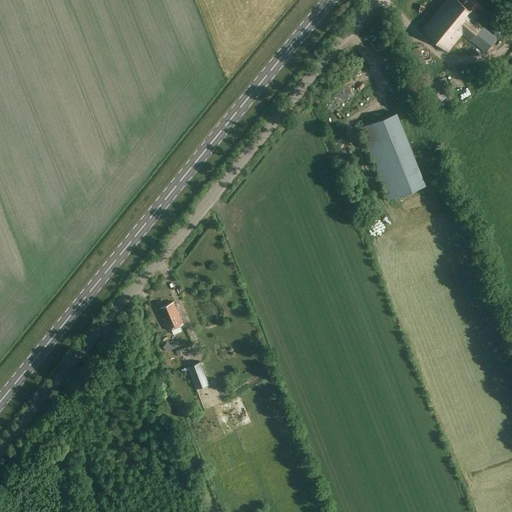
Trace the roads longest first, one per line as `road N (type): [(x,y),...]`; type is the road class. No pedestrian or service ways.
road 1 (unclassified): [(0,449),(373,0)]
road 2 (primary): [(0,401),(330,0)]
road 3 (track): [(391,0),(421,39),(447,55),(475,59),(511,39)]
